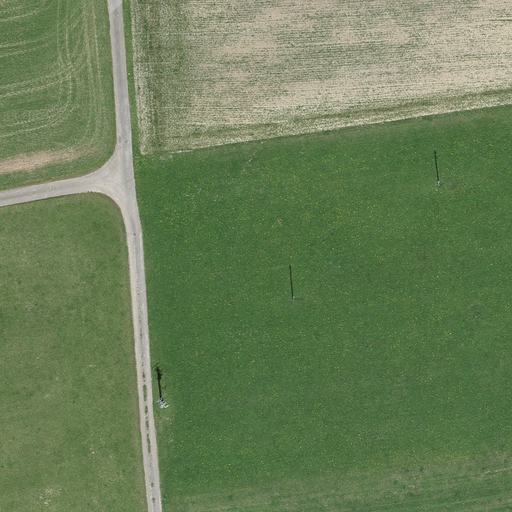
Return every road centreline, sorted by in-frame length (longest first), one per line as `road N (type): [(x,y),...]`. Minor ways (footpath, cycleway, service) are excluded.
road 1 (track): [(154,511),(122,175)]
road 2 (track): [(0,197),(122,175),(110,0)]
